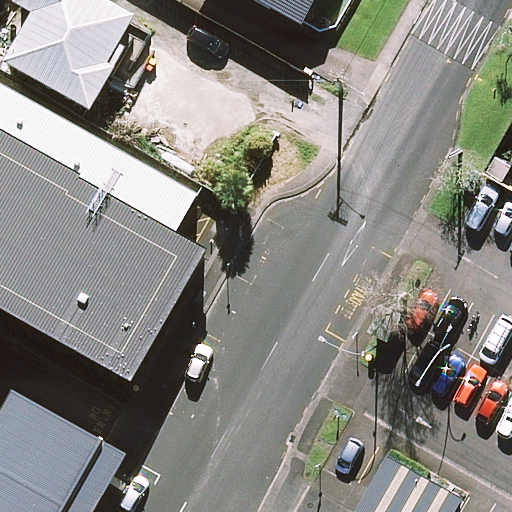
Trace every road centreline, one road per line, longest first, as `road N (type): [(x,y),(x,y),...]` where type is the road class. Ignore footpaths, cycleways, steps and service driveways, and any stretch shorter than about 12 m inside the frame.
road 1 (residential): [(190,511),(415,110)]
road 2 (residential): [(415,110),(214,0)]
road 3 (residential): [(415,110),(477,0)]
